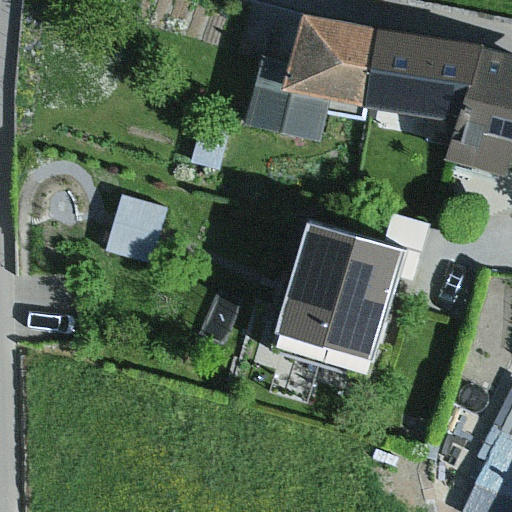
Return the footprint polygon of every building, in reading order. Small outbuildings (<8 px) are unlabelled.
[(386,27),(290,8),(279,57),(254,52),(236,120),(314,139),(324,93),(368,101),(386,27)] [(470,41),(386,27),(368,101),(449,116),(470,41)] [(511,52),(470,41),(449,116),(439,153),(495,169),(500,155),(511,157),(511,52)] [(197,124),(188,162),(218,169),(227,132),(197,124)] [(118,193),(102,248),(149,262),(166,207),(118,193)] [(401,248),(307,220),(269,346),(363,374),(401,248)] [(511,511),(511,399),(454,511),(511,511)]
